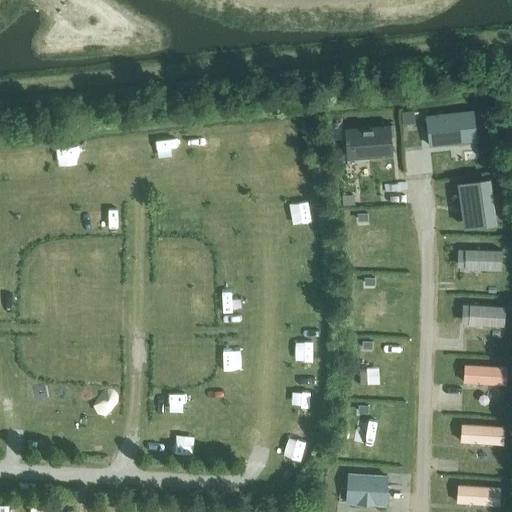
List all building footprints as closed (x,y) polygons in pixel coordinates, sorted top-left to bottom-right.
[(427,112),(430,143),(478,140),(476,108),(427,112)] [(413,111),(402,112),(403,124),(414,123),(413,111)] [(390,124),(344,127),(344,129),(345,129),(347,148),(360,147),(361,157),(389,155),(386,126),(390,126),(390,124)] [(454,201),(475,200),(473,180),(453,182),(454,201)] [(353,194),(342,195),(343,205),(354,204),(353,194)] [(368,212),(357,213),(358,220),(368,220),(368,212)] [(473,255),(455,255),(454,273),(472,274),(473,255)] [(361,293),(360,312),(387,313),(388,294),(361,293)] [(470,300),(469,319),(507,320),(508,302),(470,300)] [(362,340),(362,348),(372,348),(372,341),(362,340)] [(466,361),(465,381),(508,382),(509,363),(466,361)] [(358,405),(358,413),(368,413),(368,405),(358,405)] [(462,440),(505,441),(506,423),(463,421),(462,440)] [(348,470),(347,502),(388,503),(389,472),(348,470)] [(458,500),(501,503),(502,484),(459,482),(458,500)]
